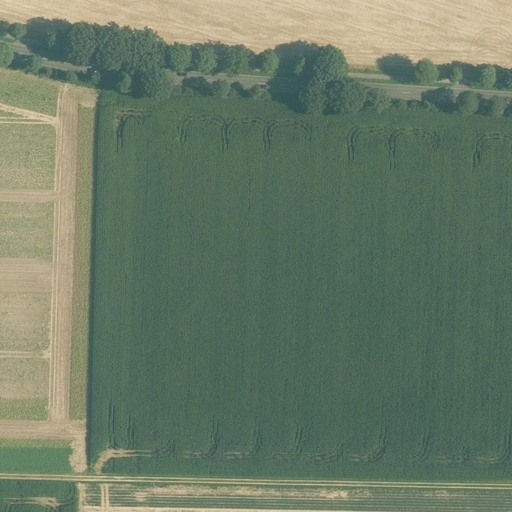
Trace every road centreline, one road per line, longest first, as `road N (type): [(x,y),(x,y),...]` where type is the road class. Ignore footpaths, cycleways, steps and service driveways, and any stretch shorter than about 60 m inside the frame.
road 1 (secondary): [(0,48),(110,73),(511,100)]
road 2 (track): [(0,478),(511,488)]
